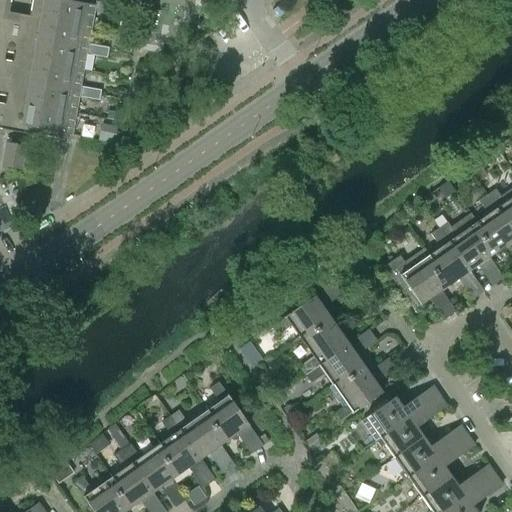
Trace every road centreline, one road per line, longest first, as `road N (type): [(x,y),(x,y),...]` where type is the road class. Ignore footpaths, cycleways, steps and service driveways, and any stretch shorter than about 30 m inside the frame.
road 1 (tertiary): [(29,273),(307,79)]
road 2 (residential): [(511,474),(422,345),(480,306),(511,350)]
road 3 (tertiary): [(307,79),(421,0)]
